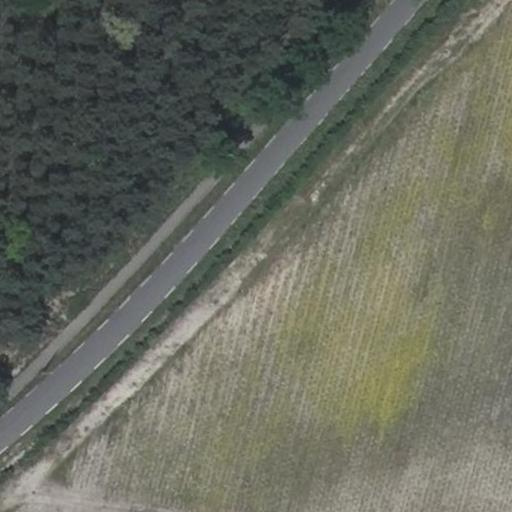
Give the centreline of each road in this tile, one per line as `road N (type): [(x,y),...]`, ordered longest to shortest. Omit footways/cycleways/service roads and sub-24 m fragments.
road 1 (track): [(508,0),(353,143),(20,491),(54,505),(41,511)]
road 2 (tertiary): [(426,0),(275,166),(0,441)]
